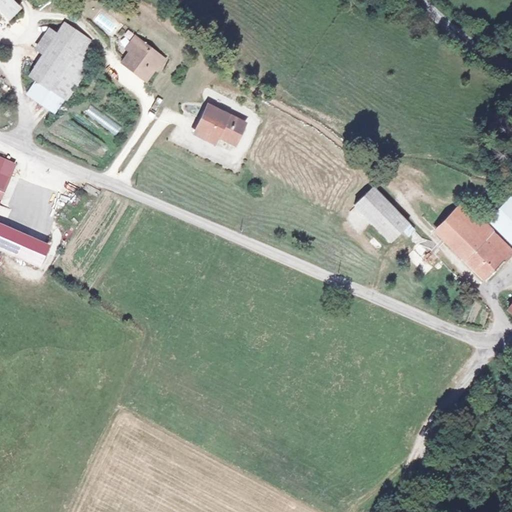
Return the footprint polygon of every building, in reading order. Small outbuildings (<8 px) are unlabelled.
[(17,3),(12,0),(0,0),(0,6),(9,14),(17,3)] [(45,84),(70,99),(76,89),(96,57),(82,48),(87,39),(71,29),(63,23),(30,75),(38,80),(45,84)] [(130,42),(135,46),(141,37),(136,33),(130,42)] [(163,54),(141,37),(135,46),(123,61),(143,75),(154,59),(157,61),(163,54)] [(70,99),(45,84),(36,98),(61,112),(70,99)] [(113,135),(120,126),(91,104),(84,113),(113,135)] [(206,107),(203,113),(217,119),(220,113),(206,107)] [(217,119),(203,113),(194,132),(232,148),(243,123),(220,113),(217,119)] [(0,185),(9,163),(0,158),(0,185)] [(414,235),(375,190),(355,205),(388,244),(402,233),(409,238),(414,235)] [(460,207),(437,230),(483,279),(507,255),(460,207)] [(44,247),(0,228),(0,250),(36,266),(44,247)] [(424,274),(438,261),(417,240),(403,253),(424,274)]
